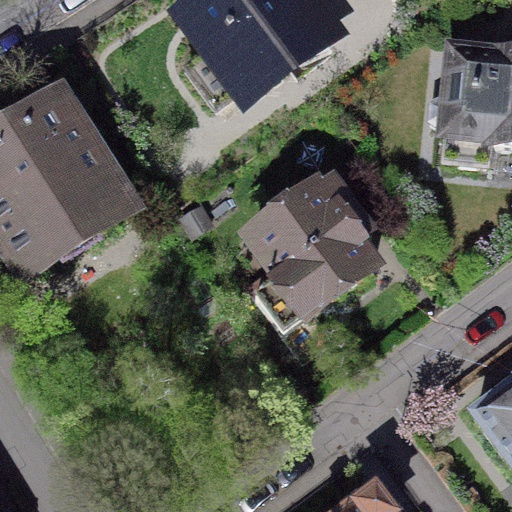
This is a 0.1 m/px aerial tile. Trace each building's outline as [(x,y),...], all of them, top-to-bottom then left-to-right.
[(230,0),(190,30),(245,103),(325,43),(318,33),(336,19),(321,0),(230,0)] [(511,64),(501,64),(451,59),(447,103),(432,111),(430,127),(443,136),(442,143),(446,144),(444,169),(487,173),(489,151),(511,153),(511,64)] [(0,152),(0,237),(26,278),(123,217),(58,115),(10,146),(0,152)] [(256,303),(284,341),(328,308),(372,275),(355,252),(359,249),(342,225),(354,216),(332,186),(251,246),(280,285),(256,303)] [(511,393),(475,421),(511,470),(511,393)] [(356,507),(349,511),(386,511),(385,511),(375,497),(358,510),(356,507)]
